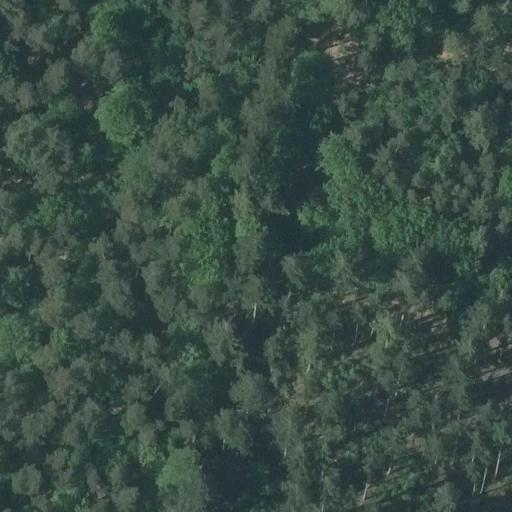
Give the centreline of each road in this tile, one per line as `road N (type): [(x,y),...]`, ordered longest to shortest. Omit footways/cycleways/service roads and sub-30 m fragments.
road 1 (track): [(511,347),(343,278),(243,250),(221,235),(287,0)]
road 2 (track): [(511,26),(286,3)]
